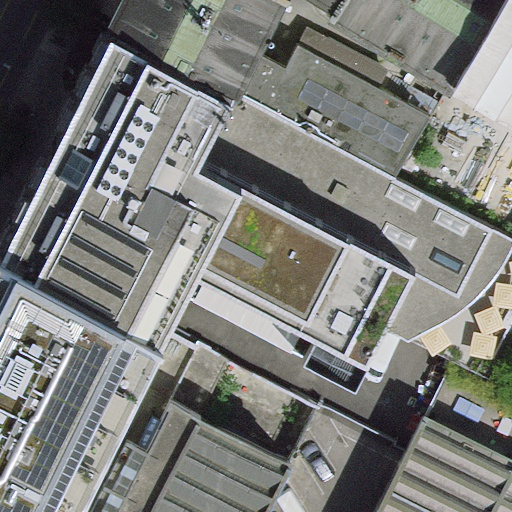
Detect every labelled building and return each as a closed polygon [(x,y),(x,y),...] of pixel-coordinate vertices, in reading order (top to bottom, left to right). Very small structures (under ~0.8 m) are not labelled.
[(277,0),(124,0),(112,25),(234,88),(254,48),(277,0)] [(470,56),(503,0),(337,0),(335,4),(456,77),(470,56)] [(511,82),(511,0),(503,0),(470,56),(511,82)] [(197,157),(234,88),(112,25),(80,89),(2,246),(164,330),(196,267),(241,180),(197,157)] [(290,67),(254,48),(234,88),(397,173),(433,113),(302,44),(290,67)] [(456,77),(433,113),(397,173),(497,225),(511,233),(511,82),(470,56),(456,77)] [(497,225),(397,173),(234,88),(197,157),(241,180),(414,270),(461,294),(497,225)] [(384,325),(414,270),(241,180),(196,267),(370,356),(384,325)] [(511,390),(511,233),(497,225),(461,294),(414,270),(384,325),(511,390)] [(0,483),(57,511),(72,511),(164,330),(2,246),(0,251),(0,483)] [(268,511),(294,461),(172,400),(115,511),(268,511)] [(511,511),(511,459),(425,415),(407,450),(376,511),(511,511)] [(0,511),(57,511),(0,483),(0,511)]
